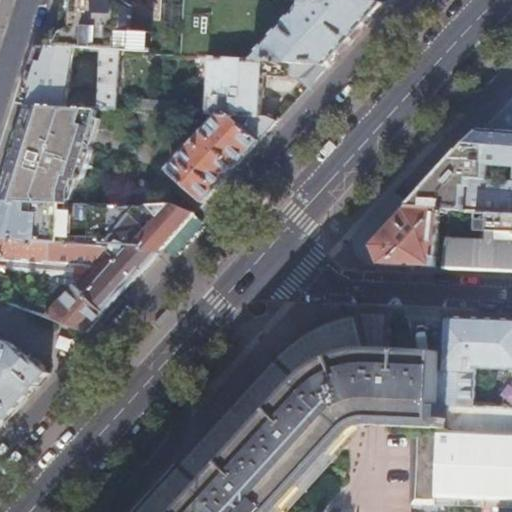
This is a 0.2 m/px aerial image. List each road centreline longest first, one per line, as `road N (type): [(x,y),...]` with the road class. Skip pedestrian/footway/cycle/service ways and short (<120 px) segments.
road 1 (residential): [(422,0),(0,461)]
road 2 (residential): [(511,296),(346,290),(267,250)]
road 3 (secondary): [(267,250),(406,95)]
road 4 (secondary): [(29,511),(157,371)]
road 5 (residential): [(114,511),(177,434),(179,397),(157,371)]
road 6 (secondary): [(157,371),(267,250)]
road 7 (secondary): [(406,95),(500,0)]
road 8 (residential): [(406,95),(478,103),(511,70)]
